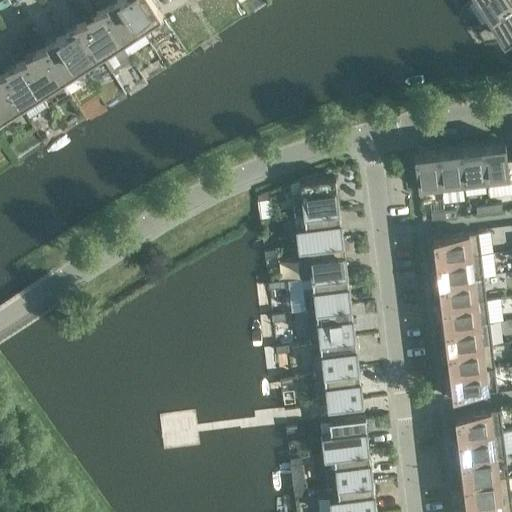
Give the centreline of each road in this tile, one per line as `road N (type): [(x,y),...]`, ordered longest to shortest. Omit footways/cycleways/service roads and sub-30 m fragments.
road 1 (tertiary): [(0,318),(181,204),(281,159),(370,132)]
road 2 (residential): [(416,511),(370,132)]
road 3 (tertiary): [(370,132),(511,109)]
